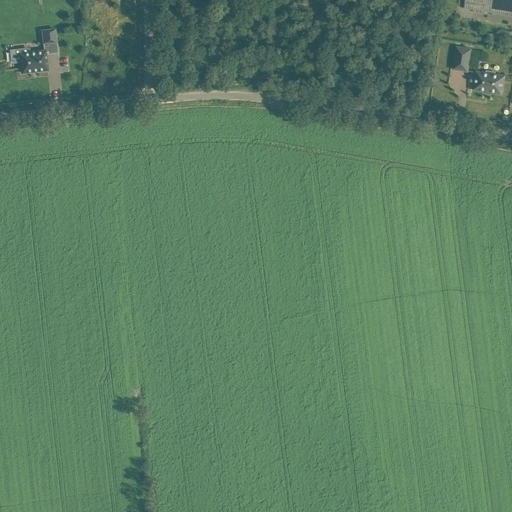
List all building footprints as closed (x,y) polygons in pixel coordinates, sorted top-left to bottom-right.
[(511,0),(465,0),(465,8),(511,15),(511,0)] [(55,29),(42,31),(44,43),(56,42),(55,29)] [(471,49),(457,47),(453,69),(467,71),(471,49)] [(47,70),(45,51),(20,54),(22,73),(33,72),(33,71),(37,71),(47,70)] [(486,73),(477,72),(474,89),(501,94),(504,76),(495,75),(496,72),(486,71),(486,73)]
